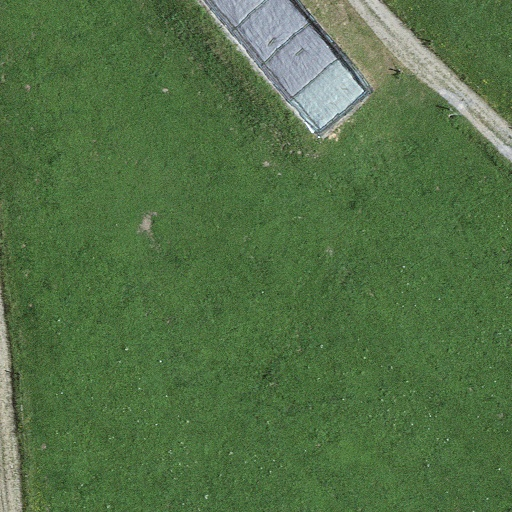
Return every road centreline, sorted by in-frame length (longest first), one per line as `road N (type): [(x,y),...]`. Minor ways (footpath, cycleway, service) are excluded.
road 1 (track): [(511,152),(365,0)]
road 2 (track): [(19,511),(0,354)]
